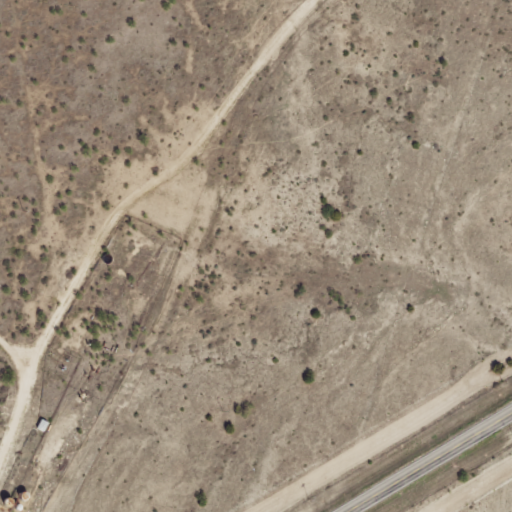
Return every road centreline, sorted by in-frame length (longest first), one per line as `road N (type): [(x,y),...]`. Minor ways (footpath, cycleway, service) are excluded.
road 1 (track): [(24,366),(153,194),(326,0)]
road 2 (tertiary): [(511,412),(348,511)]
road 3 (track): [(0,459),(21,414),(24,366),(0,341)]
